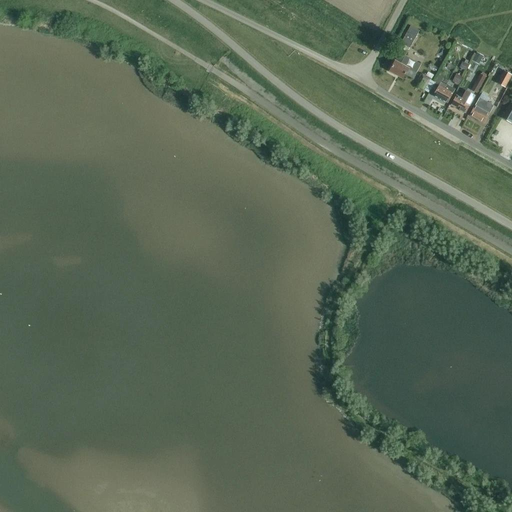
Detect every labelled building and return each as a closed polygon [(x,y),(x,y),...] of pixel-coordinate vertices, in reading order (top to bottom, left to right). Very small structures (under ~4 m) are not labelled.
[(409,47),(419,30),(411,25),(401,43),(409,47)] [(476,52),(472,60),(478,64),(483,56),(476,52)] [(396,60),(390,71),(403,78),(406,74),(408,69),(416,73),(421,64),(405,55),(401,63),(396,60)] [(462,61),(459,67),(466,71),(469,64),(462,61)] [(502,73),(497,83),(506,88),(511,78),(511,75),(511,74),(507,72),(503,70),(502,73)] [(419,79),(415,85),(420,88),(425,91),(431,79),(432,79),(431,78),(426,75),(422,73),(419,79)] [(456,73),(452,81),(455,82),(454,83),(457,85),(458,84),(459,84),(463,77),(456,73)] [(455,89),(447,84),(445,88),(439,85),(441,82),(444,77),(439,75),(430,91),(434,93),(433,95),(448,103),(455,89)] [(480,75),(472,89),(477,93),(485,78),(480,75)] [(474,98),(475,95),(470,92),(470,93),(466,91),(462,98),(457,95),(451,105),(466,113),(471,103),(474,98)] [(475,105),(470,115),(484,123),(490,113),(494,105),(487,101),(479,97),(475,105)] [(511,103),(502,117),(511,122),(511,120),(511,103)]
